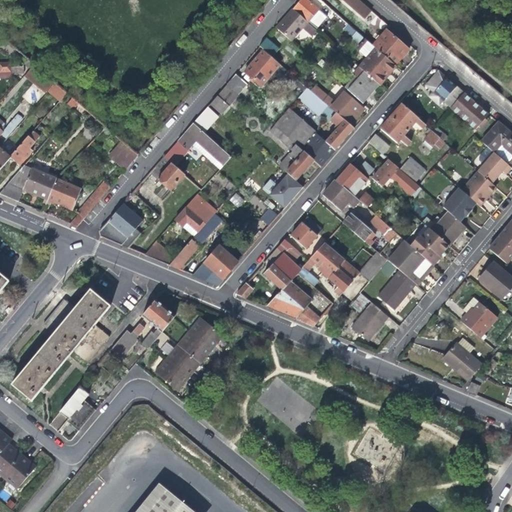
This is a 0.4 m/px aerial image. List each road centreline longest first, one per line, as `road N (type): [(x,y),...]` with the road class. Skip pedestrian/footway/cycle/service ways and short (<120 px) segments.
road 1 (residential): [(295,511),(147,389),(129,389),(79,451),(61,452),(0,401)]
road 2 (residential): [(217,299),(432,51)]
road 3 (residential): [(79,241),(285,0)]
road 4 (residential): [(378,366),(511,200)]
road 5 (residential): [(217,299),(378,366)]
road 6 (residential): [(79,241),(217,299)]
road 7 (residential): [(378,366),(511,422)]
road 8 (residential): [(79,241),(0,343)]
